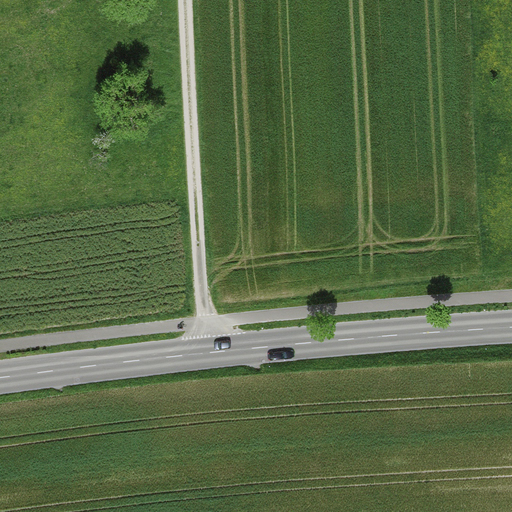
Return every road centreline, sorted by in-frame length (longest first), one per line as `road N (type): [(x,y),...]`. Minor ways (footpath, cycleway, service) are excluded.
road 1 (secondary): [(511,326),(0,381)]
road 2 (track): [(205,354),(186,0)]
